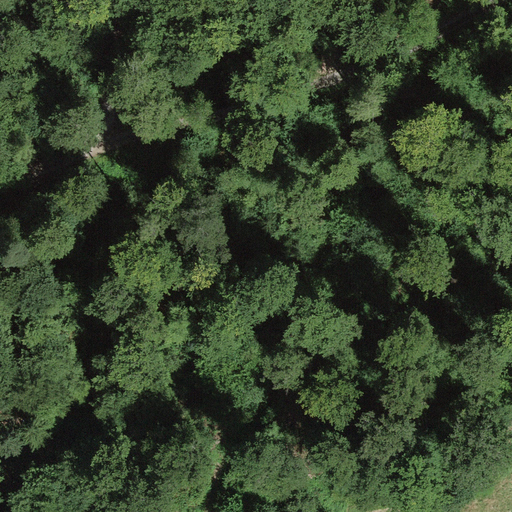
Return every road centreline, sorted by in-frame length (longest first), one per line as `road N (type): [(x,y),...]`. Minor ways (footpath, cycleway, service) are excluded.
road 1 (track): [(130,139),(348,82),(499,0)]
road 2 (track): [(0,178),(130,139),(105,0)]
road 3 (residential): [(389,511),(414,501),(511,405)]
road 4 (track): [(213,511),(267,363)]
